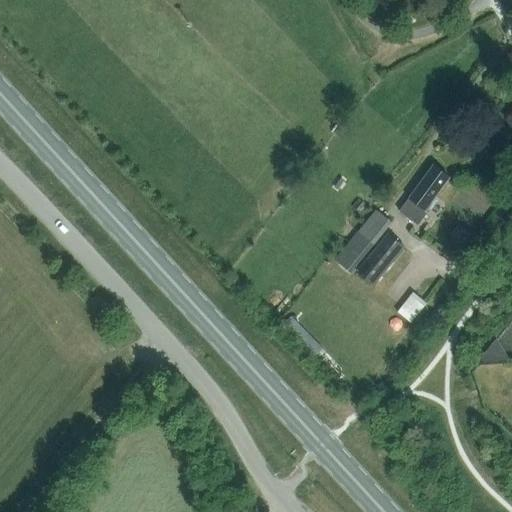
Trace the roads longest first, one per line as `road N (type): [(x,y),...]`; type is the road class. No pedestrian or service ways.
road 1 (primary): [(382,511),(0,94)]
road 2 (unclassified): [(279,496),(219,398),(0,162)]
